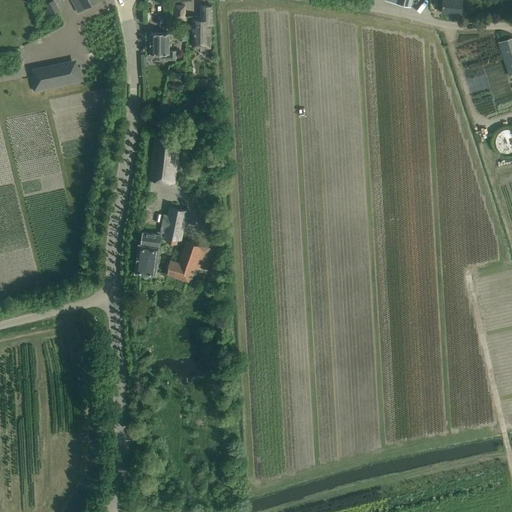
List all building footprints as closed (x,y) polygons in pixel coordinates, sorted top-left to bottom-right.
[(56,0),(51,0),(47,2),(53,14),(61,10),(56,0)] [(72,0),(79,11),(93,3),(98,0),(72,0)] [(442,0),(443,2),(442,12),(461,14),(462,0),(442,0)] [(174,20),(185,20),(185,5),(174,5),(174,20)] [(212,5),(201,5),(201,19),(193,19),(193,43),(210,43),(210,23),(212,23),(212,5)] [(165,53),(165,58),(176,59),(176,53),(179,53),(179,50),(170,50),(170,32),(150,32),(150,53),(165,53)] [(511,37),(498,42),(509,75),(511,74),(511,37)] [(31,76),(34,90),(83,80),(80,66),(70,68),(68,62),(69,62),(69,61),(35,68),(37,75),(31,76)] [(150,180),(160,181),(175,183),(179,149),(174,149),(176,139),(155,137),(150,180)] [(165,214),(161,232),(165,232),(164,236),(169,237),(167,243),(176,245),(177,239),(180,239),(187,210),(170,206),(168,214),(165,214)] [(135,272),(145,273),(157,275),(162,235),(164,236),(165,232),(161,232),(157,231),(157,233),(142,231),(141,243),(139,243),(135,272)] [(214,250),(209,248),(187,240),(179,262),(172,259),(170,263),(169,273),(191,281),(196,267),(207,271),(214,250)]
